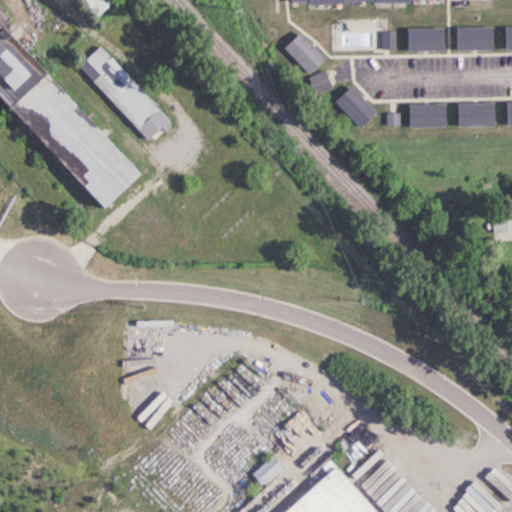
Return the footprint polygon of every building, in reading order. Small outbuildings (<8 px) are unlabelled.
[(75,0),(94,20),(114,0),(75,0)] [(511,50),(511,26),(501,27),(501,50),(511,50)] [(452,51),(490,51),(490,27),(452,27),(452,51)] [(404,28),(404,52),(441,52),(441,28),(404,28)] [(396,50),(396,31),(380,31),(380,50),(396,50)] [(323,58),(298,32),(281,48),(307,74),(323,58)] [(0,38),(0,105),(95,208),(129,177),(0,38)] [(75,66),(144,140),(166,120),(97,46),(75,66)] [(308,77),(314,94),(331,89),(325,71),(308,77)] [(332,102),(358,128),(374,111),(348,86),(332,102)] [(511,102),(501,103),(501,126),(511,125),(511,102)] [(490,127),(490,103),(454,103),(454,127),(490,127)] [(442,104),(405,104),(405,128),(442,128),(442,104)] [(503,218),(489,219),(490,232),(503,231),(503,218)] [(281,468),(271,456),(249,476),(260,487),(281,468)] [(372,511),(335,468),(282,511),(372,511)]
